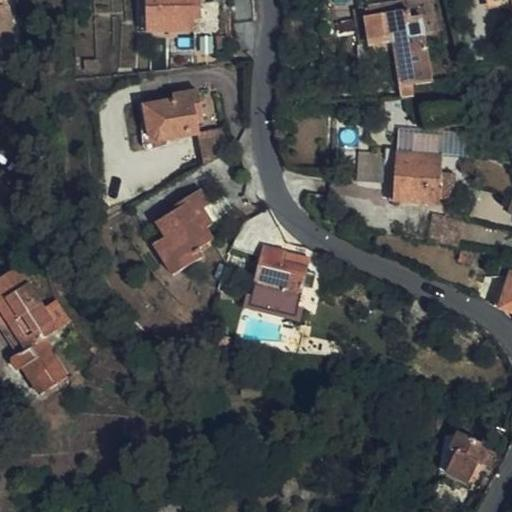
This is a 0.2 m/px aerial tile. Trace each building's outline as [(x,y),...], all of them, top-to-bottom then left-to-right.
[(0,0),(0,45),(21,42),(16,3),(9,4),(8,0),(0,0)] [(199,17),(197,0),(158,0),(160,31),(192,27),(192,17),(199,17)] [(432,79),(425,33),(424,27),(422,27),(420,15),(410,16),(408,8),(382,11),(386,35),(393,34),(400,83),(413,83),(432,79)] [(198,133),(194,111),(201,109),(198,89),(172,93),(173,99),(144,104),(150,142),(198,133)] [(448,128),(466,127),(465,105),(423,107),(423,115),(425,129),(448,128)] [(468,155),(468,150),(466,127),(448,128),(450,156),(468,155)] [(438,200),(439,173),(439,155),(398,152),(395,201),(438,203),(438,200)] [(0,196),(21,190),(12,164),(0,167),(0,196)] [(452,174),(439,173),(438,200),(451,201),(452,174)] [(210,230),(204,220),(212,215),(204,201),(211,196),(201,182),(178,198),(181,203),(162,217),(171,232),(159,241),(178,268),(206,249),(199,237),(210,230)] [(303,283),(314,285),(318,269),(307,267),(309,257),(265,247),(252,302),(297,312),(303,283)] [(482,263),(483,252),(462,249),(461,260),(482,263)] [(19,261),(0,274),(0,323),(20,351),(26,360),(46,387),(73,367),(55,342),(57,340),(48,328),(74,309),(59,288),(46,298),(19,261)] [(511,273),(501,307),(511,310),(511,273)] [(476,462),(485,444),(455,431),(448,446),(454,449),(443,470),(463,477),(473,460),(476,462)] [(485,486),(489,476),(482,474),(476,482),(485,486)]
